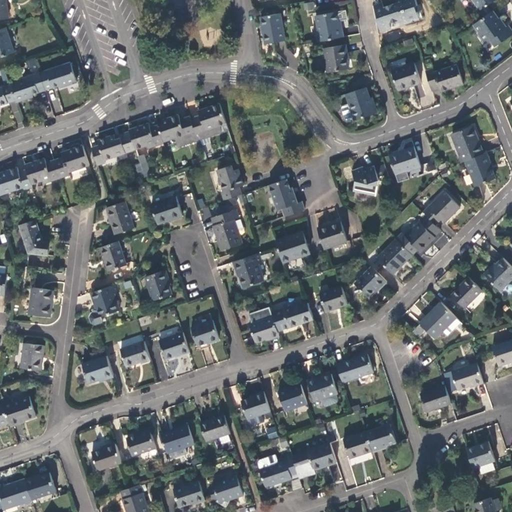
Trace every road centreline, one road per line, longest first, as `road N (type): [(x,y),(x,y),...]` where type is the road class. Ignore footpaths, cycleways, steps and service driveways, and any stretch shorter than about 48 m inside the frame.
road 1 (residential): [(249,74),(188,73),(114,101),(81,126),(0,151)]
road 2 (residential): [(58,433),(77,417),(243,370)]
road 3 (residential): [(374,325),(511,189)]
road 4 (residential): [(243,370),(196,232)]
road 5 (residential): [(243,370),(374,325)]
road 6 (residential): [(394,128),(359,0)]
road 7 (residential): [(374,325),(416,447)]
road 8 (residential): [(82,211),(68,334)]
road 9 (residential): [(341,145),(293,85),(249,74)]
